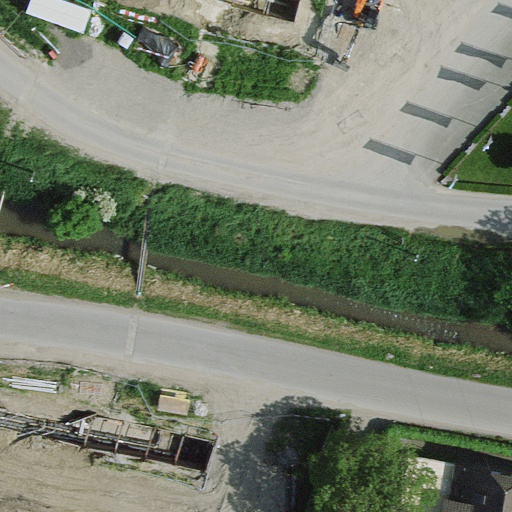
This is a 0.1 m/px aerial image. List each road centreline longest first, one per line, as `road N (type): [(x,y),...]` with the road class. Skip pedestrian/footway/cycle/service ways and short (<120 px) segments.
road 1 (unclassified): [(511,412),(0,309)]
road 2 (unclassified): [(0,63),(106,136),(297,192),(347,190)]
road 3 (unclassified): [(347,190),(511,12)]
road 4 (unclassified): [(347,190),(511,221)]
